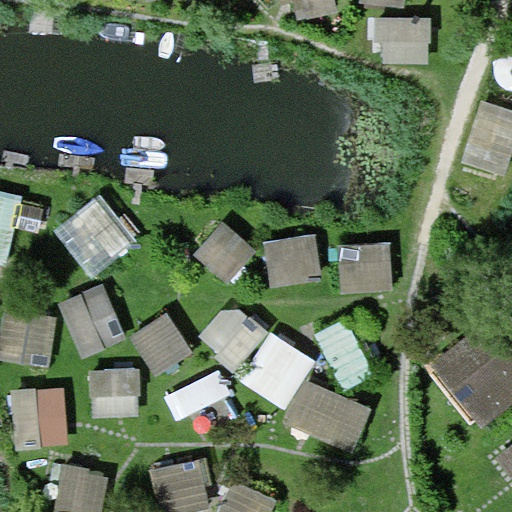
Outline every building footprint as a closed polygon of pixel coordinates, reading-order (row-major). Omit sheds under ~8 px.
[(511,161),(511,93),(490,87),(472,150),(511,161)] [(110,182),(64,216),(100,265),(146,231),(110,182)] [(355,276),(403,270),(397,230),(349,236),(355,276)] [(108,273),(69,291),(91,339),(130,320),(108,273)] [(15,296),(7,344),(55,352),(63,305),(15,296)] [(163,358),(198,337),(176,301),(141,322),(163,358)] [(280,316),(248,365),(294,395),(326,346),(280,316)] [(493,379),(505,395),(511,389),(511,358),(487,327),(447,358),(475,393),(493,379)] [(184,401),(233,384),(226,364),(177,381),(184,401)] [(355,434),(376,399),(322,368),(302,403),(355,434)] [(22,375),(23,432),(74,431),(73,374),(22,375)] [(212,447),(163,458),(173,507),(223,496),(212,447)] [(108,511),(115,457),(71,451),(64,505),(108,511)] [(224,511),(273,511),(282,487),(239,472),(224,511)]
